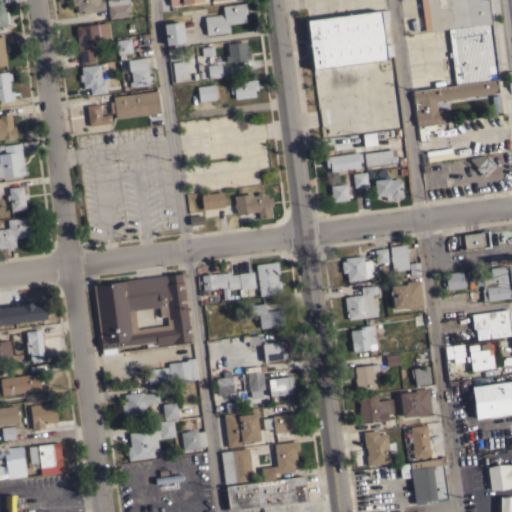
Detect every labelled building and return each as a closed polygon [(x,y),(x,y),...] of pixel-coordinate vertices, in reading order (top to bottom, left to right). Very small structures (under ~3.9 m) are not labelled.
[(0,0),(1,3),(2,3),(3,7),(5,7),(5,8),(7,8),(9,23),(7,23),(7,25),(0,25),(0,0)] [(77,13),(77,10),(76,11),(75,6),(76,6),(76,4),(72,5),(71,0),(98,0),(99,1),(103,0),(105,9),(77,13)] [(109,18),(106,0),(128,0),(130,15),(109,18)] [(451,56),(448,56),(448,52),(451,51),(448,28),(425,31),(420,0),(491,0),(502,78),(496,78),(455,84),(451,56)] [(206,35),(206,32),(205,32),(204,30),(206,30),(204,16),(220,14),(220,13),(223,13),(223,10),(221,11),(221,8),(222,8),(222,6),(245,2),(247,13),(244,13),(246,21),(228,24),(229,32),(206,35)] [(313,69),(306,20),(387,9),(389,21),(382,22),(385,44),(392,43),(393,55),(386,56),(387,59),(313,69)] [(163,23),(182,21),(185,42),(180,42),(180,46),(173,47),(173,44),(166,44),(163,23)] [(75,26),(97,23),(99,36),(101,36),(102,43),(82,46),(83,49),(93,47),(95,61),(80,63),(75,26)] [(132,52),(117,54),(115,40),(130,38),(132,52)] [(227,43),(245,41),(247,50),(249,50),(250,58),(247,58),(248,59),(226,62),(225,55),(228,55),(227,43)] [(148,75),(150,74),(151,79),(149,80),(149,84),(129,87),(129,81),(131,81),(131,79),(133,79),(132,70),(129,70),(127,59),(146,57),(148,75)] [(172,62),(186,60),(187,75),(180,76),(181,81),(174,81),(172,62)] [(220,63),(222,76),(208,78),(207,65),(220,63)] [(82,81),(80,81),(79,74),(81,74),(80,66),(99,64),(101,80),(105,79),(106,92),(90,94),(89,87),(83,88),(82,81)] [(0,71),(7,71),(7,73),(10,72),(11,79),(8,80),(10,91),(13,91),(14,98),(11,98),(11,100),(0,101),(0,71)] [(496,78),(498,91),(495,92),(435,100),(437,110),(443,109),(446,109),(447,121),(416,125),(412,90),(455,84),(496,78)] [(257,79),(258,90),(254,90),(255,96),(234,99),(234,92),(230,93),(229,82),(257,79)] [(214,84),(216,99),(198,101),(196,86),(214,84)] [(115,118),(115,112),(110,113),(109,101),(113,101),(112,96),(157,90),(160,112),(115,118)] [(86,105),(99,104),(101,115),(110,114),(111,122),(89,125),(86,105)] [(0,114),(10,113),(12,126),(15,125),(16,137),(0,139),(0,114)] [(363,145),(362,133),(375,131),(376,144),(363,145)] [(25,174),(0,177),(0,153),(4,153),(3,145),(21,142),(25,174)] [(366,166),(364,153),(371,152),(393,149),(394,149),(396,162),(366,166)] [(357,152),(358,153),(360,152),(362,165),(359,166),(360,167),(330,171),(330,166),(326,166),(324,156),(357,152)] [(469,160),(469,157),(484,155),(485,156),(486,155),(495,163),(483,175),(475,167),(469,160)] [(352,173),(365,171),(367,185),(353,187),(352,173)] [(389,178),(390,179),(399,178),(401,196),(398,196),(398,197),(395,198),(395,197),(392,197),(392,199),(385,200),(385,196),(382,196),(382,195),(375,196),(373,180),(389,178)] [(331,196),(330,196),(330,193),(331,193),(330,185),(346,183),(346,186),(347,186),(348,189),(346,189),(348,199),(332,201),(331,196)] [(23,193),(27,193),(28,198),(24,198),(25,209),(11,210),(9,199),(6,200),(6,195),(8,195),(7,187),(22,185),(23,193)] [(202,209),(200,194),(222,191),(224,206),(202,209)] [(235,208),(234,208),(233,203),(234,203),(233,195),(252,193),(252,195),(256,194),(256,193),(266,191),(267,199),(272,198),(273,206),(268,207),(270,217),(258,219),(257,211),(236,214),(235,208)] [(189,225),(188,216),(202,214),(203,223),(189,225)] [(0,228),(7,228),(6,219),(27,216),(28,221),(31,221),(31,228),(29,228),(30,236),(14,238),(15,246),(12,247),(13,249),(6,250),(6,247),(0,248),(0,228)] [(490,247),(483,248),(483,247),(464,249),(463,243),(458,243),(457,235),(479,232),(479,230),(488,229),(490,247)] [(391,262),(389,262),(389,255),(390,255),(388,246),(405,244),(408,269),(392,271),(391,262)] [(387,261),(387,263),(383,264),(382,262),(375,263),(375,258),(370,259),(370,255),(368,255),(367,251),(374,250),(373,249),(386,248),(387,261)] [(363,261),(371,260),(373,277),(365,278),(357,280),(357,281),(355,281),(355,280),(347,281),(346,272),(342,272),(340,263),(341,263),(341,261),(344,260),(344,258),(358,256),(358,255),(360,255),(362,255),(363,261)] [(255,264),(277,261),(279,273),(276,274),(277,280),(279,280),(281,292),(259,295),(255,264)] [(408,263),(418,262),(420,274),(409,275),(408,263)] [(481,288),(482,288),(480,272),(490,271),(489,268),(509,265),(511,296),(482,300),(481,288)] [(201,275),(206,274),(205,273),(210,272),(210,274),(230,271),(230,274),(237,273),(239,288),(228,289),(229,298),(223,299),(221,287),(202,289),(201,275)] [(255,287),(240,289),(238,273),(252,271),(255,287)] [(462,271),(463,281),(465,280),(465,285),(464,285),(464,287),(446,289),(446,288),(444,288),(444,283),(442,284),(442,277),(445,277),(445,273),(462,271)] [(191,340),(156,345),(156,342),(116,347),(116,352),(102,354),(93,284),(183,273),(184,281),(183,281),(191,340)] [(422,307),(409,309),(409,307),(392,309),(390,286),(406,284),(405,281),(419,280),(422,307)] [(377,316),(348,319),(347,317),(346,316),(346,313),(347,311),(345,311),(343,297),(347,296),(361,294),(360,287),(375,285),(376,293),(371,294),(372,306),(376,309),(377,316)] [(0,324),(0,307),(20,305),(20,304),(34,302),(35,303),(44,302),(46,318),(0,324)] [(259,328),(258,314),(251,315),(250,305),(264,303),(266,311),(282,309),(284,325),(259,328)] [(511,335),(510,335),(510,334),(476,339),(475,328),(474,328),(472,314),(507,309),(509,323),(511,327),(511,329),(511,334),(511,335)] [(424,313),(425,324),(413,326),(412,315),(424,313)] [(366,330),(373,329),(375,343),(368,344),(369,349),(352,351),(351,348),(350,348),(350,344),(351,344),(349,330),(358,329),(358,326),(366,325),(366,330)] [(44,360),(30,362),(29,352),(26,352),(24,332),(25,332),(25,331),(40,329),(44,360)] [(259,335),(260,343),(248,345),(247,340),(242,341),(242,337),(259,335)] [(0,341),(9,340),(11,356),(0,357),(0,341)] [(264,360),(261,343),(286,340),(287,350),(285,350),(286,358),(264,360)] [(462,343),(464,356),(445,358),(444,346),(462,343)] [(489,367),(489,368),(488,368),(488,367),(471,369),(469,360),(465,361),(465,359),(465,356),(468,355),(467,345),(477,344),(477,350),(487,349),(488,354),(491,354),(493,367),(489,367)] [(197,379),(169,382),(169,381),(148,383),(146,369),(167,366),(167,363),(186,360),(186,358),(194,357),(197,379)] [(374,378),(375,378),(375,381),(374,381),(375,387),(356,390),(354,377),(355,377),(353,366),(377,363),(378,370),(373,371),(374,378)] [(427,366),(428,366),(429,368),(427,368),(429,382),(414,385),(413,383),(414,383),(413,377),(411,377),(410,368),(412,368),(412,367),(427,365),(427,366)] [(264,389),(261,389),(262,395),(250,397),(249,390),(248,391),(246,372),(261,370),(264,389)] [(1,395),(0,386),(0,377),(38,372),(40,381),(42,381),(42,383),(40,383),(41,389),(1,395)] [(231,376),(233,392),(225,393),(226,395),(221,396),(221,393),(217,394),(215,377),(231,376)] [(291,376),(293,387),(290,387),(291,393),(269,395),(267,379),(291,376)] [(511,381),(511,379),(511,378),(511,413),(475,418),(471,386),(511,381)] [(431,414),(418,416),(417,414),(401,416),(398,393),(414,391),(414,389),(428,387),(431,414)] [(120,400),(124,400),(123,394),(142,391),(142,392),(145,392),(145,393),(157,392),(159,402),(145,404),(146,409),(150,409),(151,418),(123,422),(120,400)] [(358,406),(359,406),(358,397),(376,395),(377,401),(379,400),(391,398),(393,412),(387,413),(388,419),(360,423),(358,406)] [(238,400),(239,411),(225,412),(224,402),(238,400)] [(161,403),(176,401),(178,417),(177,417),(164,419),(163,419),(161,403)] [(52,402),(53,411),(55,411),(56,421),(43,423),(44,428),(32,429),(29,405),(52,402)] [(0,424),(0,406),(16,405),(18,422),(0,424)] [(222,414),(255,409),(259,439),(252,440),(252,442),(242,443),(242,445),(227,447),(222,414)] [(292,412),(294,429),(289,430),(289,431),(283,432),(283,431),(273,432),(273,428),(263,429),(261,418),(271,417),(271,415),(292,412)] [(174,436),(160,438),(159,432),(158,432),(158,429),(159,429),(158,421),(172,419),(174,436)] [(409,436),(408,432),(410,432),(409,426),(426,424),(426,429),(427,429),(428,431),(427,431),(429,448),(430,448),(430,452),(429,452),(430,456),(413,458),(412,451),(411,451),(408,436),(409,436)] [(0,426),(14,425),(15,439),(2,441),(0,426)] [(182,450),(180,432),(187,431),(187,430),(192,429),(192,430),(197,430),(197,431),(204,430),(206,445),(199,446),(199,447),(182,450)] [(365,455),(367,455),(366,447),(364,447),(362,431),(377,429),(377,434),(386,433),(387,442),(394,442),(395,451),(389,452),(390,462),(366,465),(365,455)] [(152,457),(152,458),(150,458),(150,457),(128,460),(126,450),(127,450),(127,446),(130,446),(128,432),(147,430),(147,431),(155,430),(157,447),(152,447),(153,456),(152,457)] [(297,440),(299,450),(295,451),(297,464),(293,465),(293,471),(277,473),(277,472),(274,473),(275,478),(261,480),(260,467),(276,465),(273,443),(297,440)] [(6,479),(6,478),(0,478),(0,465),(5,465),(4,456),(0,457),(0,442),(6,441),(8,448),(21,446),(25,476),(6,479)] [(59,442),(62,464),(39,467),(39,462),(29,463),(27,446),(59,442)] [(252,480),(224,483),(220,451),(248,448),(252,480)] [(411,476),(400,478),(398,464),(423,461),(423,460),(430,459),(431,459),(439,458),(439,457),(442,457),(442,455),(443,455),(444,461),(440,462),(440,464),(442,464),(442,465),(445,465),(447,478),(444,479),(447,499),(428,502),(428,500),(414,502),(411,476)] [(511,463),(511,486),(489,490),(486,467),(497,464),(508,464),(511,463)] [(159,477),(158,468),(161,468),(161,467),(166,466),(167,476),(181,474),(181,476),(183,476),(183,478),(182,478),(182,480),(155,483),(154,477),(159,477)] [(304,475),(307,497),(306,497),(307,500),(229,511),(229,508),(228,508),(228,506),(226,506),(225,501),(227,501),(225,486),(304,475)] [(23,508),(15,507),(15,511),(6,511),(6,507),(4,507),(4,494),(16,495),(16,496),(23,497),(23,508)] [(499,511),(499,497),(507,496),(511,496),(511,511),(499,511)]
